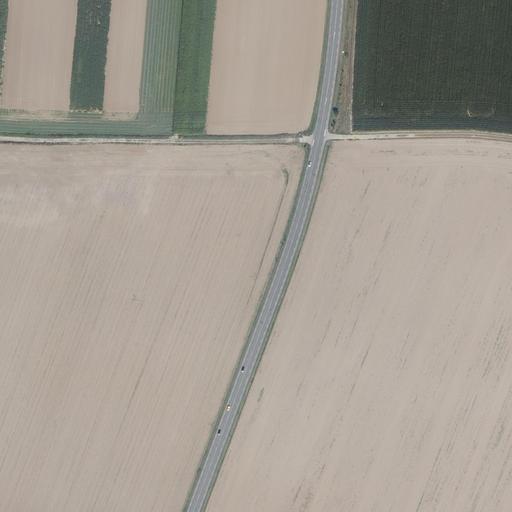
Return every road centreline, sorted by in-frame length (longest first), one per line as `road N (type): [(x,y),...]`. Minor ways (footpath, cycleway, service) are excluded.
road 1 (primary): [(337,0),(320,139),(297,223),(193,511)]
road 2 (track): [(511,140),(0,138)]
road 3 (track): [(352,0),(347,107),(332,136)]
